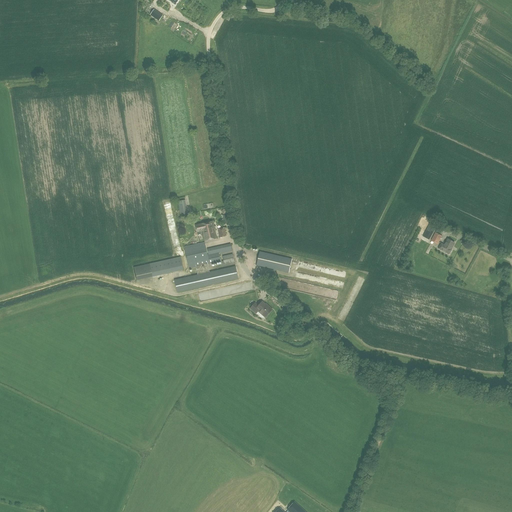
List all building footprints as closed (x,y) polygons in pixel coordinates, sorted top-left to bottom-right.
[(154,9),(150,15),(159,21),(163,16),(154,9)] [(179,201),(181,216),(189,215),(186,200),(179,201)] [(214,221),(202,224),(196,225),(198,235),(202,234),(201,231),(203,230),(205,241),(217,239),(214,221)] [(429,239),(435,228),(429,225),(422,238),(424,238),(425,237),(429,239)] [(227,237),(225,228),(218,229),(220,238),(227,237)] [(437,244),(442,236),(435,233),(431,241),(437,244)] [(451,249),(454,243),(448,239),(444,245),(441,243),(439,249),(449,254),(452,249),(451,249)] [(221,262),(219,254),(219,253),(220,252),(221,254),(232,251),(231,244),(208,248),(209,254),(208,255),(205,242),(185,247),(189,269),(196,267),(198,275),(175,280),(177,292),(238,279),(236,267),(210,272),(208,264),(221,262)] [(256,265),(289,272),(292,259),(260,252),(256,265)] [(225,264),(235,262),(233,255),(223,257),(225,264)] [(157,263),(135,266),(138,279),(158,276),(158,274),(185,270),(183,259),(157,264),(157,263)] [(351,299),(358,302),(367,281),(361,278),(351,299)] [(315,296),(328,299),(329,293),(317,290),(315,296)] [(258,311),(266,317),(272,310),(268,306),(267,306),(262,302),(259,307),(255,304),(251,309),(256,314),(258,311)] [(290,511),(306,511),(295,502),(288,510),(290,511)]
